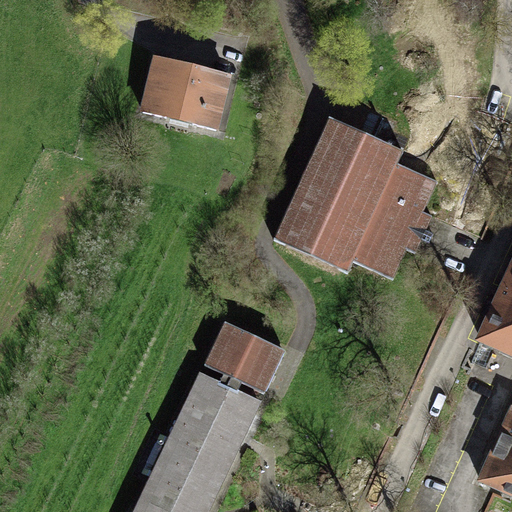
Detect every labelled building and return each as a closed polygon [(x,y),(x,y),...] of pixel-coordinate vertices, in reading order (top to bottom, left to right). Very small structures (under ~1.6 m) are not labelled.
[(230,77),(154,58),(140,109),(217,129),(230,77)] [(328,116),(274,238),(348,271),(353,260),(393,278),(407,248),(416,253),(422,240),(429,243),(432,238),(434,233),(427,230),(433,215),(422,211),(436,180),(396,162),(402,148),(328,116)] [(511,255),(495,293),(475,340),(511,357),(511,255)] [(285,351),(223,322),(203,364),(224,374),(220,382),(239,391),(242,384),(265,394),(285,351)] [(134,511),(207,511),(242,439),(260,401),(239,391),(220,382),(199,372),(134,511)] [(511,404),(481,473),(511,487),(511,404)]
